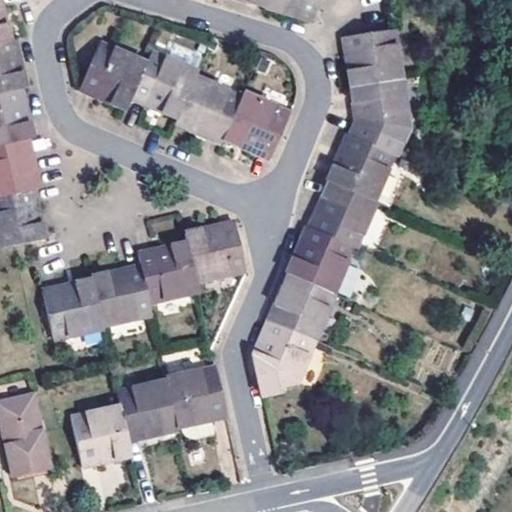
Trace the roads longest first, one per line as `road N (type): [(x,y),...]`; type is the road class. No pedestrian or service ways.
road 1 (residential): [(45,0),(44,34),(64,113),(281,207)]
road 2 (residential): [(281,207),(314,93),(299,52),(138,0)]
road 3 (residential): [(265,510),(231,364),(281,207)]
road 4 (primary): [(511,323),(431,460)]
road 5 (residential): [(431,460),(290,504)]
